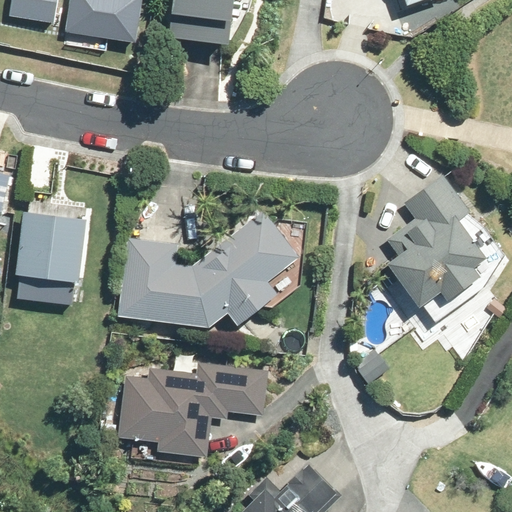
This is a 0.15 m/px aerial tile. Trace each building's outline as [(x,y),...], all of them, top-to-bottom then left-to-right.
[(58,6),(58,0),(12,0),(10,13),(56,20),(58,6)] [(58,0),(58,6),(79,9),(80,0),(58,0)] [(177,0),(174,32),(232,39),(237,0),(177,0)] [(450,178),(447,173),(408,202),(419,216),(399,232),(395,232),(391,234),(388,236),(386,241),(380,246),(391,261),(423,304),(444,289),(451,297),(484,272),(478,263),(491,253),(464,216),(476,207),(453,176),(450,178)] [(23,272),(20,295),(74,302),(77,277),(82,278),(90,217),(26,209),(18,271),(23,272)] [(129,238),(120,314),(212,325),(230,310),(240,322),(279,291),(270,279),(301,254),(265,210),(193,265),(176,264),(179,244),(129,238)] [(128,374),(120,436),(161,440),(159,450),(209,454),(214,415),(230,416),(230,410),(265,413),(269,368),(201,361),(199,372),(151,367),(150,377),(128,374)] [(101,432),(117,434),(118,423),(101,421),(101,432)] [(251,493),(256,497),(241,511),(318,511),(341,490),(312,461),(283,489),(269,475),(251,493)]
